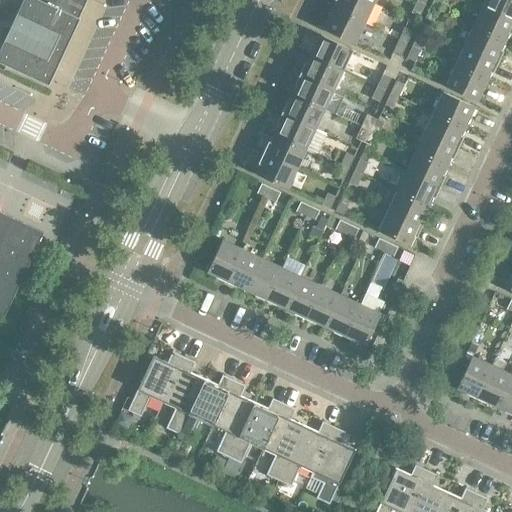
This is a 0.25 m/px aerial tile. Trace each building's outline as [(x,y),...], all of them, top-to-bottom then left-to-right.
[(22,0),(0,47),(0,62),(6,65),(38,80),(40,81),(48,85),(51,77),(63,51),(64,51),(64,50),(87,0),(22,0)] [(363,23),(373,4),(364,0),(335,0),(336,0),(332,9),(363,23)] [(419,16),(424,4),(416,0),(411,12),(419,16)] [(442,0),(432,0),(430,7),(438,10),(442,0)] [(511,0),(484,0),(482,7),(511,20),(511,0)] [(432,22),(438,10),(430,7),(424,18),(432,22)] [(510,34),(511,29),(511,20),(482,7),(473,26),(504,41),(508,33),(510,34)] [(354,44),(363,23),(332,9),(322,29),(354,44)] [(500,49),(504,41),(473,26),(463,46),(497,62),(502,51),(500,49)] [(404,27),(398,39),(406,43),(412,31),(404,27)] [(417,34),(412,46),(420,49),(425,37),(417,34)] [(351,49),(320,35),(310,55),(342,70),(351,49)] [(401,55),(406,43),(398,39),(393,51),(401,55)] [(414,61),(420,49),(412,46),(406,58),(414,61)] [(492,73),(497,62),(463,46),(454,66),(486,80),(490,72),(492,73)] [(333,89),(342,70),(310,55),(306,64),(304,62),(299,74),(333,89)] [(476,101),(486,80),(454,66),(445,86),(476,101)] [(324,109),(333,89),(299,74),(294,85),(296,86),(292,94),(324,109)] [(384,90),(390,78),(382,74),(377,86),(384,90)] [(398,96),(404,84),(396,80),(390,92),(398,96)] [(379,102),(384,90),(377,86),(371,98),(379,102)] [(474,106),(442,91),(433,112),(464,127),(474,106)] [(393,108),(398,96),(390,92),(385,104),(393,108)] [(314,129),(324,109),(292,94),(288,103),(286,102),(281,113),(314,129)] [(460,135),(464,127),(433,112),(424,132),(457,147),(462,136),(460,135)] [(305,148),(314,129),(281,113),(275,124),(278,125),(274,133),(305,148)] [(369,130),(374,118),(366,114),(361,126),(369,130)] [(383,122),(374,118),(369,130),(377,134),(383,122)] [(363,142),(369,130),(361,126),(355,138),(363,142)] [(372,146),(377,134),(369,130),(363,142),(372,146)] [(452,158),(457,147),(424,132),(414,151),(446,166),(450,157),(452,158)] [(296,168),(305,148),(274,133),(270,142),(267,141),(262,152),(296,168)] [(442,174),(446,166),(414,151),(405,171),(439,186),(444,175),(442,174)] [(287,188),(296,168),(262,152),(257,163),(260,164),(255,174),(287,188)] [(348,168),(353,156),(345,152),(340,164),(348,168)] [(361,175),(367,163),(359,159),(353,171),(361,175)] [(348,168),(340,164),(334,176),(342,180),(348,168)] [(356,186),(361,175),(353,171),(348,183),(356,186)] [(434,198),(439,186),(405,171),(396,190),(428,205),(431,197),(434,198)] [(266,197),(270,187),(261,183),(257,192),(266,197)] [(276,201),(279,193),(280,192),(270,187),(266,197),(276,201)] [(424,213),(428,205),(396,190),(387,210),(421,226),(426,214),(424,213)] [(329,208),(335,197),(327,193),(321,204),(329,208)] [(335,211),(343,214),(348,203),(340,199),(335,211)] [(305,215),(309,206),(300,201),(296,210),(305,215)] [(319,210),(309,206),(305,215),(315,219),(319,210)] [(416,237),(421,226),(387,210),(377,231),(409,245),(413,236),(416,237)] [(0,314),(3,316),(42,231),(0,211),(0,314)] [(344,233),(349,224),(339,220),(335,229),(344,233)] [(354,237),(358,228),(349,224),(344,233),(354,237)] [(384,251),(388,242),(378,238),(374,247),(384,251)] [(227,281),(242,249),(222,240),(207,272),(227,281)] [(397,247),(388,242),(384,251),(393,256),(397,247)] [(246,290),(261,258),(242,249),(227,281),(246,290)] [(266,299),(281,267),(261,258),(246,290),(266,299)] [(380,258),(378,263),(390,269),(392,264),(380,258)] [(286,308),(300,276),(281,267),(266,299),(286,308)] [(305,317),(320,286),(300,276),(286,308),(305,317)] [(325,326),(340,295),(320,286),(305,317),(325,326)] [(344,336),(359,304),(340,295),(325,326),(344,336)] [(379,313),(359,304),(344,336),(365,345),(379,313)] [(162,401),(183,357),(182,356),(182,357),(173,353),(174,352),(172,351),(167,362),(153,355),(127,410),(140,416),(150,396),(162,401)] [(476,397),(491,365),(471,356),(456,388),(476,397)] [(178,434),(203,379),(190,373),(195,362),(193,361),(192,362),(184,358),(184,357),(183,357),(162,401),(175,407),(166,428),(178,434)] [(496,406),(511,374),(491,365),(476,397),(496,406)] [(511,413),(511,374),(496,406),(511,413)] [(212,425),(233,380),(232,380),(232,381),(223,377),(224,375),(222,375),(217,385),(203,379),(178,434),(190,439),(200,419),(212,425)] [(228,457),(253,402),(240,396),(245,385),(243,384),(242,385),(234,381),(234,380),(233,380),(212,425),(225,431),(216,451),(228,457)] [(262,448),(283,403),(282,404),(273,400),(274,399),(272,398),(267,409),(253,402),(228,457),(240,463),(250,442),(262,448)] [(278,480),(303,426),(290,419),(295,409),(293,408),(292,409),(284,405),(284,404),(283,403),(262,448),(275,454),(266,474),(278,480)] [(120,411),(114,424),(127,429),(132,417),(120,411)] [(312,471),(333,427),(333,426),(332,427),(323,423),(324,422),(322,421),(317,432),(303,426),(278,480),(290,486),(300,466),(312,471)] [(333,427),(312,471),(310,477),(323,483),(316,498),(329,504),(331,499),(337,486),(354,449),(340,443),(345,432),(343,431),(343,432),(334,428),(334,427),(333,427)] [(215,455),(210,466),(220,471),(225,460),(215,455)] [(399,511),(406,511),(426,470),(425,469),(425,470),(416,466),(417,465),(415,464),(410,475),(395,469),(378,506),(375,511),(391,511),(393,509),(399,511)] [(436,511),(446,492),(432,486),(438,475),(436,474),(435,475),(427,471),(427,470),(426,470),(406,511),(436,511)] [(343,489),(337,486),(331,499),(337,502),(343,489)] [(467,511),(476,493),(475,493),(475,494),(466,490),(467,489),(465,488),(460,499),(446,492),(436,511),(467,511)] [(488,511),(483,509),(488,498),(486,497),(485,499),(477,494),(477,493),(476,493),(467,511),(488,511)]
